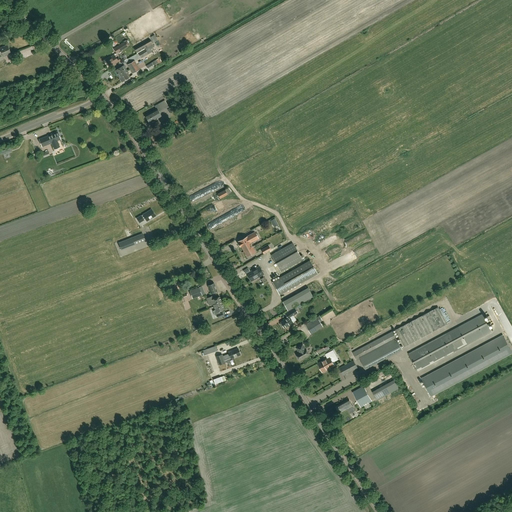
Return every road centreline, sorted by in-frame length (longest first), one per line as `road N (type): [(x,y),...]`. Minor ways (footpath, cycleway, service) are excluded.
road 1 (tertiary): [(379,511),(102,95)]
road 2 (tertiary): [(102,95),(4,0)]
